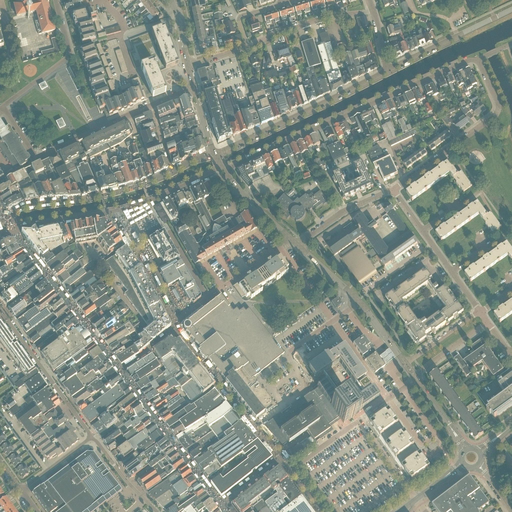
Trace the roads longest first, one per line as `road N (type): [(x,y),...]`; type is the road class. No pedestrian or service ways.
road 1 (residential): [(222,169),(477,59)]
road 2 (residential): [(215,153),(387,70)]
road 3 (residential): [(393,188),(496,114),(477,59)]
road 4 (tertiary): [(405,363),(371,317),(296,245)]
road 5 (residential): [(0,309),(90,438)]
road 6 (residential): [(1,106),(71,56),(56,0)]
road 7 (residential): [(387,70),(511,9)]
road 8 (residential): [(247,46),(305,23),(372,12)]
road 9 (residential): [(77,136),(193,86)]
